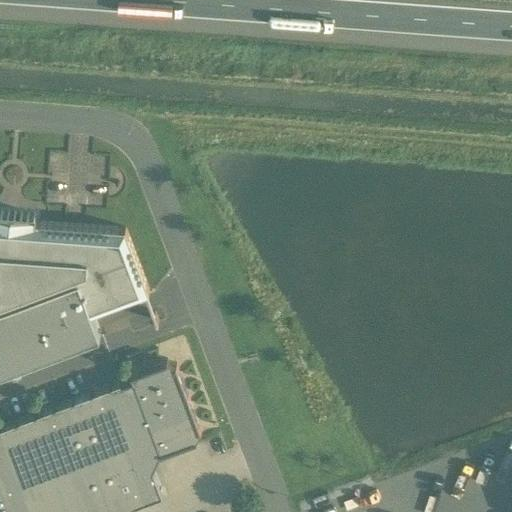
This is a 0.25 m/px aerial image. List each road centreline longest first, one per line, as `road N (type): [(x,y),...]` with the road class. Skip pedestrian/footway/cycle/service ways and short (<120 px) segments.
road 1 (unclassified): [(0,120),(124,135),(144,157),(278,511)]
road 2 (motorway): [(122,0),(511,28)]
